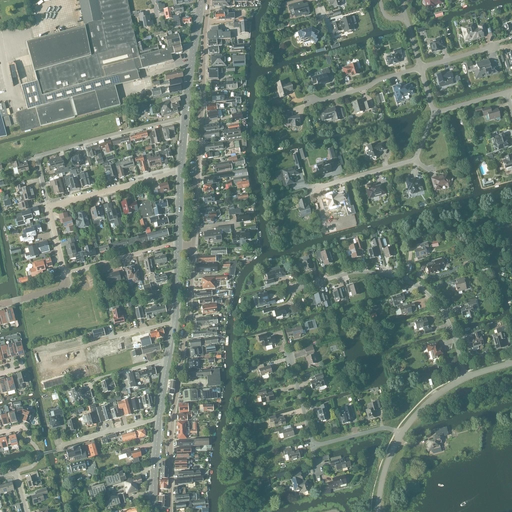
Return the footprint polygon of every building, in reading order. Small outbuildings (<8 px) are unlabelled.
[(120,106),(113,76),(174,61),(172,55),(182,52),(181,45),(139,57),(135,39),(126,0),(102,0),(98,1),(97,0),(80,0),(85,23),(85,24),(84,25),(85,27),(26,42),(37,82),(22,86),(29,110),(16,113),(21,133),(120,106)] [(442,3),(441,0),(424,0),(424,1),(423,2),(423,3),(423,4),(424,5),(425,5),(427,4),(428,9),(431,9),(432,9),(432,8),(435,7),(435,5),(442,3)] [(293,5),(288,6),(290,11),(294,10),(296,16),(299,15),(300,16),(304,14),(305,16),(309,15),(308,13),(309,13),(307,4),(302,6),(301,3),(293,5)] [(165,20),(172,18),(171,15),(171,12),(170,8),(164,9),(165,20)] [(229,15),(229,12),(230,12),(230,9),(225,10),(225,12),(216,12),(216,14),(215,14),(215,19),(216,19),(216,21),(225,20),(230,20),(230,19),(235,19),(234,14),(229,15)] [(147,17),(146,13),(139,14),(139,15),(135,15),(136,18),(137,18),(139,18),(140,21),(140,23),(143,22),(144,28),(153,26),(152,21),(150,21),(149,17),(147,17)] [(181,15),(173,17),(175,28),(183,27),(182,24),(182,19),(181,15)] [(352,26),(350,18),(341,20),(341,22),(338,23),(338,22),(331,24),(334,33),(341,31),(343,30),(344,33),(347,32),(347,33),(348,34),(351,33),(351,32),(351,31),(353,30),(353,29),(354,28),(353,26),(352,26)] [(249,32),(249,22),(241,22),(241,33),(249,32)] [(479,30),(475,31),(473,24),(460,27),(464,41),(473,39),(480,37),(483,36),(482,32),(485,31),(483,25),(478,26),(479,30)] [(210,33),(207,34),(208,41),(219,40),(230,39),(229,33),(223,34),(222,31),(222,30),(220,31),(219,28),(211,29),(211,31),(210,31),(210,33)] [(297,32),(292,34),(294,37),(296,39),(299,38),(300,39),(301,41),(302,41),(310,39),(311,41),(314,43),(315,41),(317,43),(320,37),(318,36),(319,33),(319,32),(314,30),(312,29),(309,30),(309,29),(298,33),(297,33),(297,32)] [(168,47),(180,44),(178,34),(166,38),(168,47)] [(432,53),(441,51),(440,45),(443,44),(441,38),(435,40),(436,42),(430,44),(432,53)] [(144,49),(142,42),(137,44),(140,55),(158,50),(157,46),(144,49)] [(389,66),(399,63),(398,59),(402,58),(401,54),(401,53),(400,49),(393,51),(395,55),(386,57),(387,60),(386,60),(387,63),(388,63),(389,66)] [(212,67),(226,66),(225,55),(211,56),(212,67)] [(233,67),(245,66),(245,56),(232,57),(233,67)] [(490,66),(488,60),(476,64),(478,70),(474,72),(476,79),(482,77),(481,75),(485,74),(486,76),(498,73),(496,64),(490,66)] [(359,74),(356,64),(348,66),(349,67),(343,68),(345,75),(349,74),(349,73),(350,73),(351,76),(359,74)] [(219,80),(219,74),(222,74),(222,72),(222,69),(207,69),(207,74),(208,74),(208,80),(219,80)] [(325,84),(329,83),(327,76),(330,75),(328,69),(322,70),(324,75),(311,79),(313,85),(317,84),(318,86),(323,84),(325,83),(325,84)] [(166,80),(183,77),(182,71),(165,75),(166,80)] [(443,73),(436,75),(439,84),(440,88),(452,84),(451,79),(453,78),(451,72),(444,74),(443,73)] [(212,91),(237,89),(237,85),(242,84),(241,81),(211,84),(212,91)] [(284,82),(276,84),(277,87),(280,98),(283,97),(283,98),(284,97),(288,96),(287,94),(288,94),(289,92),(288,91),(292,90),(290,84),(285,85),(284,82)] [(405,86),(404,84),(401,85),(401,86),(399,87),(399,85),(399,86),(392,87),(395,96),(394,96),(396,103),(400,101),(403,100),(402,97),(408,95),(408,96),(411,95),(412,94),(413,93),(413,92),(413,91),(412,86),(409,87),(409,85),(405,86)] [(154,90),(153,88),(150,89),(150,91),(152,91),(153,96),(161,95),(160,89),(154,90)] [(227,92),(225,91),(219,92),(220,93),(212,94),(212,101),(218,101),(218,102),(224,101),(224,95),(227,95),(227,94),(227,92)] [(382,94),(376,95),(378,104),(384,102),(382,94)] [(170,100),(170,101),(174,114),(178,112),(177,108),(179,108),(178,103),(180,102),(179,97),(170,100)] [(233,98),(226,99),(226,103),(230,103),(231,103),(233,102),(234,102),(235,105),(237,105),(237,103),(242,103),(242,97),(240,98),(240,97),(234,97),(235,98),(233,98)] [(162,117),(174,114),(170,101),(159,104),(162,117)] [(361,104),(360,101),(353,103),(356,114),(363,112),(363,109),(366,109),(366,110),(371,109),(369,102),(364,103),(361,104)] [(8,116),(5,103),(0,104),(0,138),(7,137),(2,118),(8,116)] [(491,111),(490,107),(481,110),(483,117),(488,115),(489,121),(500,118),(497,109),(491,111)] [(341,118),(338,110),(335,111),(335,108),(319,112),(322,121),(326,120),(327,121),(331,119),(331,118),(333,118),(334,121),(339,120),(339,119),(341,118)] [(208,121),(219,119),(217,111),(207,113),(208,121)] [(293,117),(292,112),(284,113),(284,120),(288,120),(288,124),(292,124),(292,128),(298,127),(298,124),(300,123),(299,116),(293,117)] [(233,121),(242,120),(241,113),(231,115),(233,121)] [(219,127),(218,124),(204,126),(204,132),(224,129),(224,127),(222,126),(219,127)] [(165,141),(170,139),(168,131),(174,130),(173,126),(162,128),(165,141)] [(241,138),(239,128),(204,134),(205,139),(224,136),(225,140),(241,138)] [(152,145),(160,143),(157,130),(149,132),(152,145)] [(129,136),(130,141),(135,140),(136,143),(142,141),(142,139),(148,137),(146,132),(129,136)] [(495,143),(496,143),(496,144),(496,145),(495,145),(495,147),(495,148),(496,148),(498,149),(498,150),(508,147),(506,140),(505,140),(504,135),(494,138),(495,143)] [(131,144),(130,141),(129,136),(112,141),(113,146),(126,142),(127,145),(131,144)] [(100,150),(105,148),(107,153),(113,151),(111,146),(110,141),(99,145),(100,150)] [(222,143),(218,144),(204,146),(205,152),(219,150),(226,149),(225,143),(222,143)] [(385,150),(383,143),(381,144),(375,145),(367,147),(369,151),(368,151),(368,152),(367,152),(366,153),(366,154),(367,155),(368,155),(369,155),(370,159),(372,158),(373,159),(373,160),(374,160),(375,160),(375,159),(375,158),(375,157),(378,157),(377,152),(379,151),(379,152),(385,150)] [(95,151),(100,150),(99,145),(87,149),(89,154),(89,153),(90,158),(97,156),(95,151)] [(162,151),(161,151),(162,155),(165,166),(168,165),(167,160),(166,160),(166,158),(172,157),(171,149),(166,151),(165,149),(166,149),(165,147),(161,148),(162,151)] [(240,148),(225,151),(226,156),(231,155),(231,156),(236,156),(235,154),(240,153),(240,148)] [(74,157),(71,158),(72,164),(75,163),(76,167),(79,166),(85,165),(81,152),(76,153),(76,154),(73,154),(74,157)] [(153,157),(156,166),(162,165),(158,153),(155,153),(156,156),(153,157)] [(156,166),(153,157),(150,158),(150,155),(147,156),(150,168),(156,166)] [(511,158),(511,155),(504,157),(505,160),(503,161),(504,166),(505,166),(506,169),(511,167),(511,170),(511,158)] [(121,163),(123,169),(134,166),(132,159),(131,156),(124,158),(125,162),(121,163)] [(144,162),(143,157),(135,159),(136,165),(140,164),(140,167),(142,167),(143,173),(147,172),(144,161),(144,162)] [(228,158),(229,162),(215,165),(217,173),(232,169),(232,167),(245,164),(244,159),(237,160),(236,157),(228,158)] [(59,160),(59,158),(49,161),(51,169),(59,167),(60,169),(65,168),(62,160),(59,160)] [(319,174),(319,176),(332,172),(330,168),(334,167),(332,161),(317,166),(317,169),(316,169),(317,175),(319,174)] [(20,165),(19,162),(13,163),(14,169),(17,168),(18,173),(29,170),(27,163),(20,165)] [(125,176),(123,169),(121,163),(115,164),(119,178),(125,176)] [(105,168),(106,173),(109,172),(111,178),(116,176),(113,165),(105,168)] [(282,171),(275,173),(278,181),(282,180),(284,187),(294,184),(294,183),(292,176),(299,174),(297,167),(288,169),(282,171)] [(244,170),(232,172),(233,177),(233,180),(234,184),(236,183),(237,190),(249,188),(249,181),(247,170),(244,170)] [(79,181),(89,179),(87,172),(77,175),(79,181)] [(204,181),(203,181),(204,185),(204,186),(213,184),(215,184),(217,184),(216,180),(233,177),(232,172),(214,175),(214,177),(212,177),(204,178),(204,181)] [(449,177),(448,174),(444,175),(444,176),(441,177),(441,176),(437,177),(437,179),(436,179),(436,178),(436,179),(434,179),(433,179),(436,189),(440,187),(445,185),(449,188),(453,180),(452,180),(453,179),(449,177)] [(70,176),(64,177),(65,180),(66,186),(70,185),(71,191),(74,190),(80,189),(79,188),(77,178),(71,180),(70,176)] [(409,176),(405,178),(408,191),(411,190),(412,193),(413,193),(414,194),(415,193),(419,192),(423,191),(421,187),(419,180),(416,181),(415,179),(411,180),(409,179),(410,178),(409,176)] [(64,193),(60,179),(50,182),(51,186),(53,186),(55,195),(64,193)] [(89,179),(79,181),(81,188),(90,185),(89,179)] [(22,182),(14,184),(15,187),(17,187),(18,190),(19,190),(19,193),(20,192),(21,196),(23,195),(33,193),(32,187),(24,189),(22,182)] [(159,196),(164,195),(163,192),(169,191),(167,183),(159,185),(160,189),(157,190),(159,196)] [(203,189),(203,192),(204,192),(204,193),(214,191),(213,188),(213,187),(219,186),(218,183),(217,184),(215,184),(213,184),(204,186),(204,188),(203,188),(203,189)] [(377,186),(377,185),(376,184),(372,185),(371,184),(369,185),(368,185),(367,186),(368,189),(367,189),(368,190),(366,190),(369,199),(373,198),(373,196),(378,194),(379,196),(386,194),(383,184),(377,186)] [(33,193),(23,195),(21,196),(22,202),(21,203),(23,211),(29,209),(27,201),(35,199),(33,193)] [(210,194),(210,196),(203,197),(203,198),(202,198),(203,201),(204,204),(212,202),(214,202),(214,198),(213,193),(210,194)] [(336,197),(335,194),(327,197),(327,199),(325,199),(325,200),(326,206),(327,206),(329,206),(330,208),(338,205),(337,203),(345,201),(344,195),(336,197)] [(308,210),(305,199),(298,201),(300,208),(299,209),(300,213),(299,213),(299,214),(298,215),(299,216),(299,217),(300,217),(301,217),(311,214),(309,210),(308,210)] [(154,217),(152,207),(150,200),(137,204),(138,209),(141,218),(142,218),(143,220),(154,217)] [(132,211),(138,209),(137,204),(136,204),(136,203),(132,204),(133,205),(131,205),(129,201),(122,203),(125,215),(127,214),(128,215),(131,214),(131,213),(133,213),(132,211)] [(151,203),(152,207),(156,206),(156,209),(154,209),(155,216),(162,215),(161,208),(168,207),(166,201),(155,203),(155,202),(151,203)] [(113,212),(111,205),(110,204),(104,206),(106,214),(108,213),(110,221),(110,223),(114,222),(115,226),(122,225),(119,213),(116,214),(115,212),(114,211),(113,212)] [(39,216),(37,208),(28,210),(28,212),(15,215),(16,219),(18,226),(30,223),(29,220),(31,220),(32,219),(32,218),(39,216)] [(98,209),(97,208),(91,209),(93,219),(93,220),(95,227),(101,226),(100,221),(104,220),(102,210),(99,210),(98,210),(98,209)] [(235,210),(232,210),(233,216),(235,215),(237,223),(247,222),(250,222),(249,217),(249,218),(248,213),(241,214),(240,209),(235,210)] [(86,216),(85,212),(77,214),(79,220),(75,221),(77,227),(82,225),(83,228),(89,227),(88,222),(87,219),(86,220),(86,217),(87,217),(86,216)] [(68,219),(67,213),(59,215),(61,224),(63,224),(64,228),(66,228),(67,233),(73,231),(72,226),(73,226),(71,219),(68,219)] [(204,223),(212,222),(214,222),(214,217),(219,217),(220,216),(220,213),(216,213),(209,214),(205,214),(205,216),(203,216),(204,223)] [(160,220),(159,216),(150,219),(151,224),(157,222),(158,227),(169,224),(168,218),(160,220)] [(32,240),(33,240),(33,237),(35,236),(36,235),(35,234),(41,232),(40,225),(33,227),(34,229),(21,232),(24,242),(27,241),(28,245),(33,244),(32,240)] [(222,242),(220,231),(223,231),(231,230),(231,226),(218,227),(219,231),(204,233),(205,241),(213,240),(214,243),(222,242)] [(149,241),(168,236),(167,229),(158,232),(147,234),(149,241)] [(233,246),(236,246),(241,245),(240,240),(251,239),(250,231),(237,233),(237,239),(232,240),(233,246)] [(146,235),(136,238),(127,240),(128,244),(129,246),(135,244),(134,242),(137,242),(139,241),(140,243),(147,241),(146,235)] [(76,257),(74,250),(75,250),(73,242),(74,242),(73,238),(67,240),(69,246),(66,246),(69,256),(70,259),(76,257)] [(352,259),(361,257),(358,247),(362,246),(359,238),(355,239),(357,245),(349,247),(352,259)] [(118,246),(128,244),(127,240),(112,244),(111,244),(109,245),(108,245),(108,246),(99,248),(100,253),(119,247),(118,246)] [(27,260),(35,258),(35,257),(38,256),(38,255),(38,254),(44,253),(44,251),(49,249),(47,242),(35,245),(36,247),(29,248),(30,253),(26,254),(27,260)] [(421,249),(414,251),(416,258),(418,258),(419,260),(423,259),(423,257),(427,256),(425,249),(429,249),(427,243),(420,245),(421,249)] [(92,250),(91,246),(84,248),(85,252),(82,252),(78,253),(81,263),(85,262),(83,257),(86,256),(87,258),(96,256),(94,249),(92,250)] [(386,258),(394,256),(392,252),(393,251),(392,247),(383,250),(386,258)] [(370,259),(377,257),(376,252),(377,252),(376,248),(367,251),(370,259)] [(333,263),(329,251),(321,253),(320,251),(315,253),(317,260),(322,259),(324,266),(333,263)] [(165,256),(153,258),(155,265),(159,264),(159,266),(165,265),(165,263),(167,262),(165,256)] [(302,258),(303,262),(302,262),(305,271),(312,269),(313,271),(316,270),(314,264),(311,265),(310,260),(309,260),(308,256),(302,258)] [(154,273),(152,265),(155,265),(153,258),(144,260),(147,274),(154,273)] [(32,277),(43,274),(42,271),(44,270),(45,269),(45,268),(52,266),(50,259),(42,261),(43,263),(35,265),(36,269),(30,270),(32,277)] [(446,259),(443,260),(434,262),(435,265),(427,267),(429,274),(440,272),(439,267),(448,265),(446,259)] [(234,276),(237,262),(223,263),(223,268),(229,268),(230,276),(234,276)] [(204,264),(204,273),(217,272),(217,268),(217,263),(204,264)] [(204,273),(204,264),(196,264),(196,273),(204,273)] [(127,268),(126,269),(128,279),(129,280),(132,279),(133,283),(140,282),(139,274),(136,275),(134,267),(133,267),(127,268)] [(269,273),(266,274),(268,280),(266,281),(267,285),(274,283),(273,279),(275,279),(285,276),(283,269),(280,270),(279,267),(275,268),(276,271),(269,273)] [(119,275),(119,272),(114,273),(114,274),(106,276),(108,283),(121,280),(122,284),(125,283),(123,275),(119,275)] [(155,277),(155,274),(151,275),(150,276),(150,277),(148,277),(149,283),(156,282),(156,283),(167,281),(166,274),(155,277)] [(203,289),(215,288),(215,282),(228,281),(228,277),(202,279),(203,289)] [(457,292),(466,290),(464,282),(465,282),(464,278),(456,281),(457,284),(455,285),(457,292)] [(150,284),(143,286),(146,296),(146,297),(148,297),(153,296),(153,294),(152,294),(152,291),(150,284)] [(352,286),(352,285),(347,286),(349,293),(351,292),(352,297),(359,294),(357,285),(352,286)] [(342,295),(340,289),(333,291),(336,301),(343,299),(343,301),(347,300),(345,294),(342,295)] [(269,300),(266,293),(257,296),(260,305),(264,304),(264,302),(266,301),(267,305),(275,303),(274,299),(269,300)] [(326,295),(323,296),(322,293),(314,295),(314,296),(312,297),(314,305),(317,304),(317,305),(324,302),(325,304),(329,303),(326,295)] [(403,294),(392,297),(394,307),(400,305),(399,302),(405,301),(403,294)] [(475,317),(472,309),(477,308),(475,302),(468,304),(469,307),(460,309),(462,316),(466,315),(467,319),(475,317)] [(203,315),(217,313),(216,304),(202,306),(203,315)] [(415,308),(414,304),(404,307),(403,304),(397,306),(398,309),(400,309),(402,315),(412,312),(411,309),(415,308)] [(118,305),(111,306),(114,318),(113,318),(114,325),(124,323),(123,316),(121,316),(118,305)] [(145,310),(147,318),(147,320),(151,319),(151,318),(156,317),(156,316),(166,313),(165,306),(145,310)] [(137,320),(144,318),(141,307),(135,309),(137,320)] [(277,319),(282,318),(282,316),(283,316),(282,316),(285,315),(283,307),(274,310),(277,319)] [(5,314),(8,324),(15,322),(12,310),(9,311),(9,313),(5,314)] [(222,317),(217,317),(206,318),(207,325),(217,324),(217,322),(222,322),(222,317)] [(428,326),(426,319),(420,320),(420,319),(419,320),(419,321),(415,322),(417,330),(423,328),(424,331),(425,334),(432,332),(431,329),(428,329),(427,327),(428,326)] [(303,335),(301,327),(290,330),(290,329),(286,330),(288,338),(294,336),(295,339),(300,338),(300,337),(301,336),(300,336),(303,335)] [(103,329),(92,332),(94,339),(105,336),(104,333),(107,332),(106,328),(103,329)] [(496,329),(498,335),(493,336),(496,349),(503,347),(501,340),(504,339),(502,333),(503,333),(502,328),(496,329)] [(163,338),(162,335),(164,335),(163,330),(150,333),(151,338),(156,337),(157,339),(163,338)] [(480,337),(479,333),(473,335),(475,339),(469,341),(472,348),(483,345),(481,337),(480,337)] [(267,338),(266,334),(258,336),(260,342),(263,340),(266,347),(276,344),(274,336),(267,338)] [(151,345),(149,337),(140,339),(142,347),(151,345)] [(439,348),(438,342),(426,345),(428,352),(431,351),(433,359),(443,356),(442,350),(441,350),(440,350),(440,348),(439,348)] [(13,345),(16,355),(20,354),(21,355),(24,354),(20,343),(13,345)] [(143,355),(161,350),(159,344),(142,348),(143,355)] [(16,356),(16,355),(13,345),(6,347),(9,357),(13,355),(13,357),(16,356)] [(9,357),(6,347),(6,346),(0,347),(0,353),(1,359),(6,357),(6,359),(9,358),(9,357)] [(304,348),(305,351),(307,355),(308,357),(306,358),(309,366),(317,363),(314,355),(313,355),(313,353),(314,353),(313,349),(312,346),(304,348)] [(190,349),(191,358),(200,357),(200,356),(204,356),(203,347),(190,349)] [(89,365),(85,352),(78,353),(82,367),(89,365)] [(190,370),(198,370),(197,360),(189,361),(190,370)] [(264,368),(263,364),(257,366),(258,370),(259,370),(261,377),(272,373),(270,366),(264,368)] [(151,366),(146,368),(147,370),(148,376),(156,374),(155,368),(152,369),(151,366)] [(190,378),(207,377),(208,387),(221,386),(219,369),(190,371),(190,378)] [(128,380),(124,381),(127,391),(130,390),(130,388),(136,387),(135,380),(143,378),(143,379),(144,379),(146,379),(146,378),(146,377),(148,376),(147,370),(144,371),(133,374),(133,373),(127,375),(128,380)] [(25,373),(17,375),(19,382),(20,385),(27,383),(26,377),(26,374),(25,374),(25,373)] [(313,390),(324,386),(322,379),(323,379),(322,374),(315,377),(316,380),(310,382),(313,390)] [(5,382),(8,392),(15,390),(12,379),(9,379),(9,381),(5,382)] [(43,386),(45,392),(65,386),(63,380),(43,386)] [(168,390),(168,394),(174,395),(174,392),(175,392),(176,382),(175,382),(175,381),(172,380),(172,381),(170,390),(168,390)] [(109,383),(108,381),(105,382),(104,381),(103,382),(101,383),(104,393),(111,391),(111,390),(115,388),(113,382),(109,383)] [(77,389),(77,388),(72,390),(76,402),(78,402),(78,400),(85,398),(85,399),(83,400),(92,398),(90,392),(84,393),(83,389),(80,389),(77,389)] [(217,399),(216,388),(196,390),(182,391),(183,403),(198,401),(217,399)] [(266,394),(265,390),(258,392),(259,397),(260,396),(262,404),(274,401),(272,393),(266,394)] [(151,395),(131,399),(134,412),(141,410),(144,409),(149,408),(150,409),(152,409),(152,408),(153,407),(151,395)] [(121,402),(121,399),(117,400),(119,410),(123,409),(125,416),(132,415),(128,400),(121,402)] [(374,401),(375,403),(370,405),(371,409),(366,410),(368,420),(376,418),(374,410),(379,408),(377,401),(374,401)] [(180,413),(188,412),(188,403),(179,404),(180,413)] [(85,416),(82,417),(84,423),(87,422),(89,426),(97,424),(94,417),(98,415),(96,408),(95,404),(89,406),(90,411),(91,414),(85,416)] [(321,422),(330,419),(328,411),(329,411),(327,404),(321,406),(322,411),(316,412),(319,420),(321,420),(321,422)] [(112,420),(110,414),(108,406),(101,408),(101,407),(96,408),(98,415),(101,423),(112,420)] [(343,424),(351,422),(350,421),(354,420),(350,406),(344,408),(345,413),(341,414),(343,424)] [(31,419),(34,411),(23,407),(16,409),(18,415),(22,414),(25,415),(23,421),(29,423),(29,422),(30,422),(31,420),(31,419)] [(110,414),(112,420),(119,417),(116,407),(110,408),(112,414),(110,414)] [(53,428),(62,426),(60,418),(63,417),(62,409),(53,411),(55,417),(50,418),(51,422),(50,422),(50,423),(50,424),(50,425),(51,426),(52,427),(53,428)] [(6,413),(7,419),(10,418),(12,424),(17,422),(14,411),(9,413),(9,412),(6,413)] [(9,425),(7,419),(6,413),(6,415),(2,416),(1,414),(0,414),(0,420),(2,420),(4,426),(9,425)] [(276,419),(275,416),(269,418),(270,423),(274,422),(275,427),(285,424),(283,417),(276,419)] [(70,432),(76,430),(74,419),(68,421),(68,422),(67,423),(68,425),(69,425),(70,432)] [(189,424),(186,424),(186,422),(177,422),(178,431),(189,430),(189,424)] [(283,428),(278,429),(278,431),(278,432),(279,434),(283,433),(284,439),(294,436),(292,429),(284,431),(283,428)] [(429,445),(427,445),(428,451),(431,450),(432,454),(441,452),(440,447),(440,446),(439,441),(444,440),(443,436),(443,437),(448,436),(447,430),(446,428),(435,431),(436,435),(438,434),(439,436),(435,437),(436,440),(428,442),(429,445)] [(144,429),(135,432),(121,435),(123,442),(137,439),(136,437),(138,436),(139,439),(140,439),(142,439),(143,437),(146,437),(144,429)] [(189,430),(178,431),(178,439),(187,439),(187,435),(189,435),(189,430)] [(6,441),(8,447),(11,446),(11,447),(18,445),(15,436),(9,438),(10,440),(6,441)] [(8,447),(6,441),(6,439),(0,440),(0,452),(3,452),(2,449),(8,447)] [(209,443),(209,439),(194,439),(194,441),(176,441),(177,447),(193,446),(209,446),(209,445),(211,445),(211,443),(209,443)] [(95,444),(88,446),(92,457),(98,455),(95,444)] [(70,450),(66,451),(68,459),(80,456),(81,458),(86,457),(85,451),(81,452),(80,448),(76,449),(76,448),(70,449),(70,450)] [(121,455),(127,454),(128,456),(132,455),(133,459),(141,457),(140,450),(131,452),(130,449),(120,452),(121,455)] [(292,452),(291,449),(284,451),(285,455),(287,454),(289,461),(300,458),(298,451),(292,452)] [(350,467),(348,459),(344,460),(343,459),(340,460),(340,461),(338,462),(337,461),(330,463),(331,467),(336,465),(337,470),(350,467)] [(84,462),(71,465),(72,472),(86,468),(84,462)] [(167,469),(167,462),(162,462),(162,471),(160,471),(160,478),(168,479),(168,469),(167,469)] [(125,476),(125,474),(123,475),(122,471),(118,473),(118,474),(105,478),(107,484),(90,488),(92,497),(107,494),(105,488),(124,483),(124,480),(123,477),(125,476)] [(36,482),(35,478),(39,477),(37,472),(31,474),(32,477),(26,479),(29,488),(37,486),(37,487),(41,486),(42,484),(41,481),(40,481),(36,482)] [(303,482),(301,473),(292,475),(293,478),(291,479),(294,492),(302,490),(303,493),(310,491),(307,481),(303,482)] [(126,493),(138,491),(138,490),(138,489),(138,487),(137,486),(136,485),(142,483),(140,476),(124,480),(124,483),(126,493)] [(200,477),(194,477),(194,479),(192,479),(192,478),(174,480),(175,486),(193,484),(192,482),(203,481),(202,476),(200,477)] [(329,489),(335,488),(335,487),(346,484),(344,476),(333,479),(333,482),(328,483),(329,489)] [(34,504),(41,502),(41,501),(44,501),(43,497),(48,495),(46,489),(39,491),(40,494),(32,497),(34,504)] [(176,503),(197,500),(196,494),(175,496),(176,503)] [(167,508),(167,496),(159,496),(159,500),(162,500),(161,507),(167,508)] [(104,501),(107,509),(121,505),(119,497),(104,501)] [(192,510),(200,509),(200,511),(201,511),(208,511),(208,508),(207,500),(206,501),(188,502),(188,504),(185,505),(185,503),(176,504),(177,510),(188,508),(192,510)]
